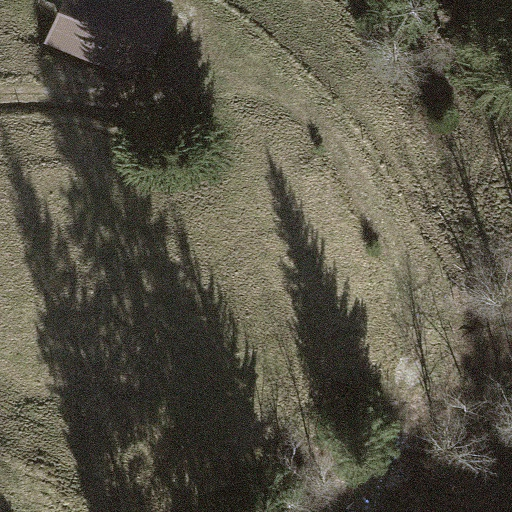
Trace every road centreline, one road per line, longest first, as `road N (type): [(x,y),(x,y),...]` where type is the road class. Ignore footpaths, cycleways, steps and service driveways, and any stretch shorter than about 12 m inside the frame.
road 1 (track): [(198,69),(288,106),(352,163),(390,231),(416,365),(367,511)]
road 2 (track): [(0,98),(121,107),(198,69)]
